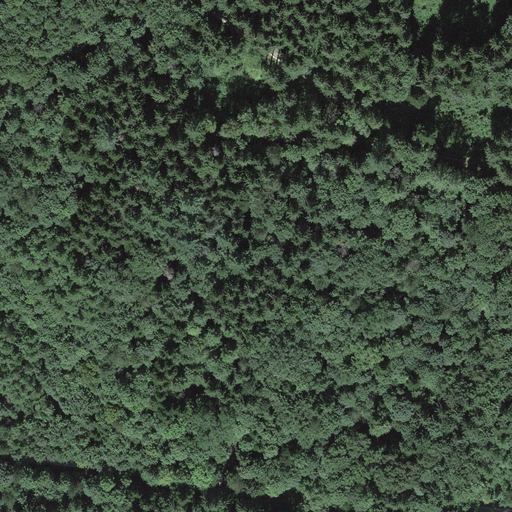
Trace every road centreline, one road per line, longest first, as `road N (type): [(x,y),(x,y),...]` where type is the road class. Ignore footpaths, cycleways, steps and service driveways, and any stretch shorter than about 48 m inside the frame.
road 1 (track): [(0,456),(493,511)]
road 2 (track): [(511,170),(445,158),(381,130),(196,0)]
